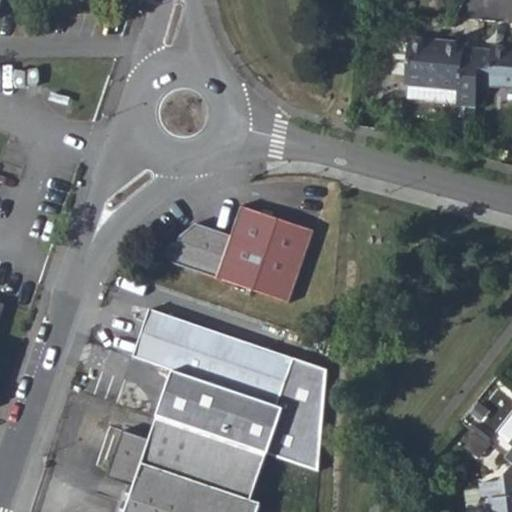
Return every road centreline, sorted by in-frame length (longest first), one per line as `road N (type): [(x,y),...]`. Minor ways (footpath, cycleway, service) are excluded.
road 1 (residential): [(0,492),(76,272)]
road 2 (residential): [(344,151),(511,194)]
road 3 (residential): [(135,124),(76,272)]
road 4 (residential): [(76,272),(123,213),(182,160)]
road 5 (residential): [(214,146),(299,143),(344,151)]
road 6 (residential): [(344,151),(226,95)]
